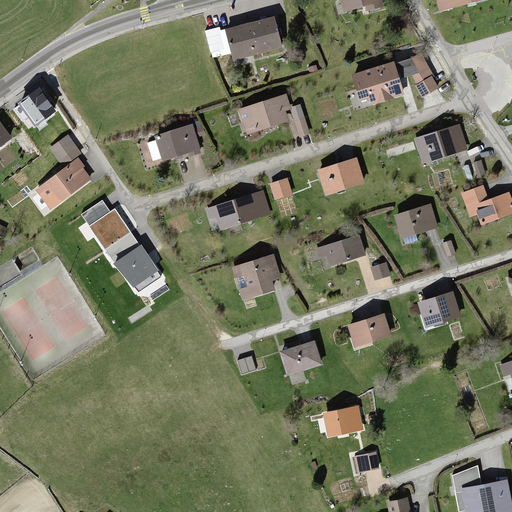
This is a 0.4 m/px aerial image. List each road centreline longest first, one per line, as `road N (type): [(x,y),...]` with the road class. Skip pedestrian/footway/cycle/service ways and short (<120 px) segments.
road 1 (residential): [(35,60),(134,209),(471,99)]
road 2 (residential): [(231,346),(511,256)]
road 3 (residential): [(231,346),(176,374),(44,481)]
road 4 (track): [(134,209),(231,346)]
road 5 (secondary): [(35,60),(119,22),(182,5)]
road 6 (residential): [(511,435),(382,489)]
